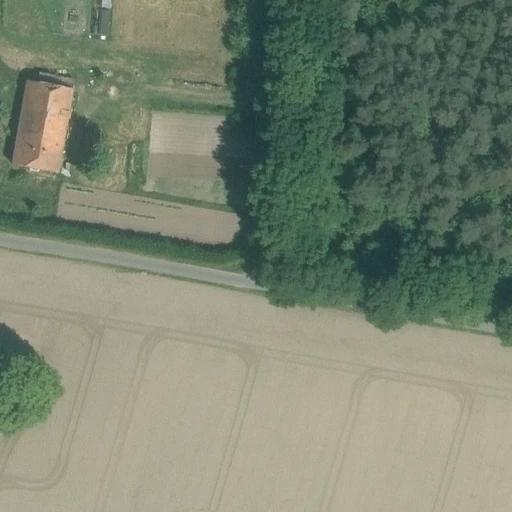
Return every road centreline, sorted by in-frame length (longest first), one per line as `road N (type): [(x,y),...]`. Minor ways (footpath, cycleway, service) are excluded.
road 1 (unclassified): [(270,290),(285,0)]
road 2 (unclassified): [(0,243),(270,290)]
road 3 (unclassified): [(270,290),(511,327)]
